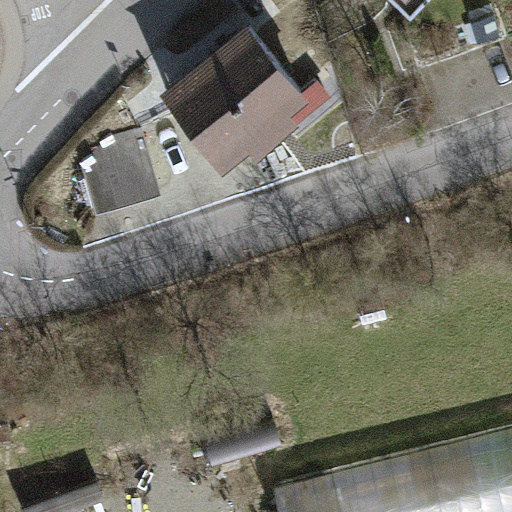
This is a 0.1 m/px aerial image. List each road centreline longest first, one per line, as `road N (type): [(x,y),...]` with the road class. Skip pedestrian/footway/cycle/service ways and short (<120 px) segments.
road 1 (residential): [(0,269),(78,280),(511,137)]
road 2 (residential): [(166,0),(0,174)]
